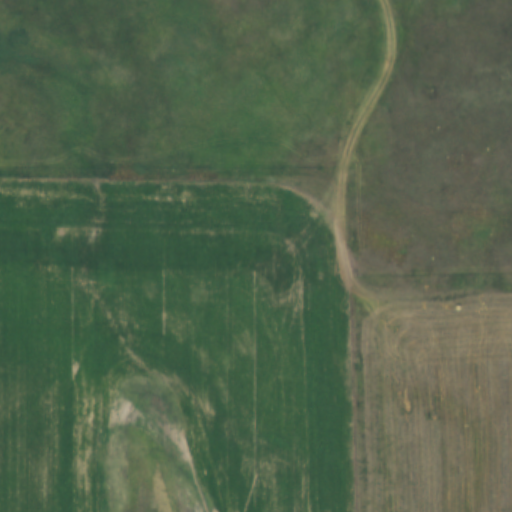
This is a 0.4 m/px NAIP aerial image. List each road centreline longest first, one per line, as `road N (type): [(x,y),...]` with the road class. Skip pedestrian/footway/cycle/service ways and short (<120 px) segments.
road 1 (track): [(0,210),(137,220),(238,264),(405,305)]
road 2 (track): [(407,0),(405,305)]
